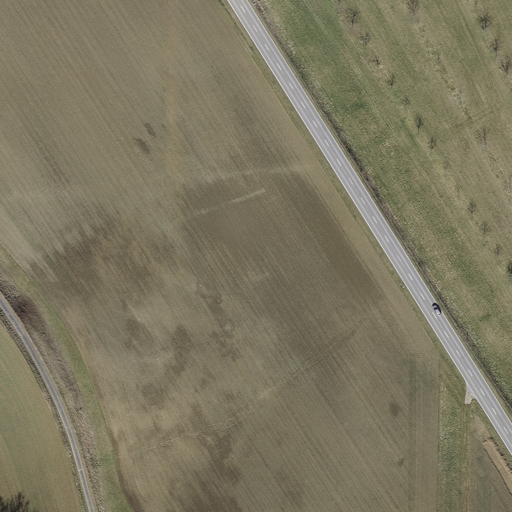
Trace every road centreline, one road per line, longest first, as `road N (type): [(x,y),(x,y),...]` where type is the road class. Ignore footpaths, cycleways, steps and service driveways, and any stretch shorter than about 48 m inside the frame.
road 1 (secondary): [(511,439),(237,0)]
road 2 (track): [(162,511),(172,0)]
road 3 (track): [(0,298),(72,430),(96,511)]
road 4 (track): [(466,511),(475,381)]
